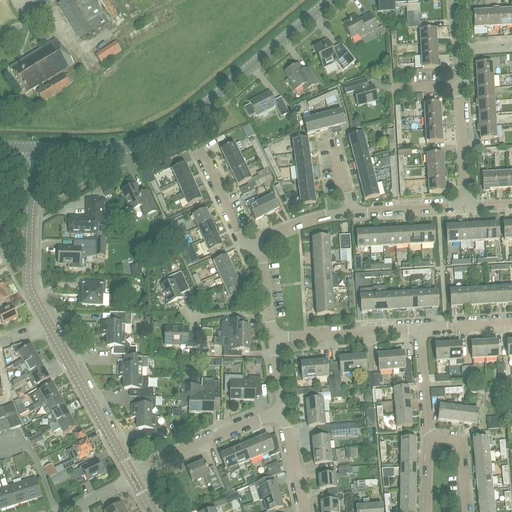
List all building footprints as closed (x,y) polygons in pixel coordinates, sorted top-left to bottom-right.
[(36,0),(42,8),(54,0),(36,0)] [(64,0),(57,4),(79,40),(108,22),(95,1),(94,0),(64,0)] [(376,0),(377,11),(393,10),(393,8),(405,8),(404,0),(376,0)] [(404,0),(405,8),(405,13),(418,13),(417,0),(404,0)] [(499,27),(498,11),(499,11),(498,9),(492,9),(493,11),(486,12),(487,28),(499,27)] [(511,27),(511,10),(499,11),(498,11),(499,27),(511,27)] [(487,28),(486,12),(473,12),(474,29),(487,28)] [(358,35),(360,38),(377,29),(370,15),(358,21),(355,16),(348,20),(350,22),(344,25),(351,39),(358,35)] [(38,45),(50,38),(42,25),(32,31),(38,39),(35,41),(38,45)] [(420,44),(436,43),(435,30),(419,31),(420,44)] [(70,66),(55,40),(10,68),(26,94),(70,66)] [(96,55),(102,65),(121,52),(120,49),(122,47),(119,41),(116,43),(115,42),(96,55)] [(327,41),(313,47),(323,68),(334,63),(342,72),(355,61),(346,50),(335,58),(327,41)] [(436,49),(438,49),(437,44),(436,44),(436,43),(420,44),(421,57),(437,56),(436,49)] [(439,62),(437,62),(437,56),(421,57),(421,69),(439,68),(439,62)] [(475,64),(476,77),(492,76),(491,63),(475,64)] [(299,65),(284,72),(294,91),(302,87),(304,91),(317,85),(310,73),(304,76),(299,65)] [(54,95),(63,89),(69,85),(63,76),(57,79),(48,85),(36,92),(43,103),(55,96),(54,95)] [(493,88),(492,76),(476,77),(477,89),(493,88)] [(345,94),(353,92),(367,88),(365,80),(343,87),(345,94)] [(367,88),(353,92),(357,107),(377,102),(373,87),(367,88)] [(493,88),(477,89),(477,95),(475,95),(475,102),(477,102),(494,101),(493,88)] [(250,105),(244,108),(249,117),(255,114),(256,117),(277,107),(279,112),(278,112),(280,117),(289,113),(281,98),(274,101),(269,91),(248,102),(250,105)] [(307,103),(309,107),(337,95),(335,91),(307,103)] [(478,106),(478,115),(494,114),(494,101),(477,102),(475,102),(476,106),(478,106)] [(424,117),(440,117),(440,104),(423,105),(424,117)] [(395,119),(400,119),(400,113),(404,113),(403,107),(399,107),(399,106),(395,106),(395,119)] [(332,128),(328,114),(327,110),(322,112),(323,115),(315,117),(319,131),(328,129),(328,130),(332,129),(331,128),(332,128)] [(328,114),(332,128),(341,126),(341,127),(344,126),(344,125),(345,125),(341,111),(328,114)] [(494,115),(494,114),(478,115),(479,127),(495,127),(495,119),(499,118),(499,115),(494,115)] [(319,131),(315,117),(303,120),(306,135),(315,132),(316,134),(319,133),(318,132),(319,131)] [(440,117),(424,117),(425,130),(441,129),(440,117)] [(396,132),(401,132),(400,124),(405,124),(405,119),(400,119),(395,119),(396,132)] [(479,131),(480,140),(492,139),(492,145),(499,145),(499,139),(496,139),(495,127),(479,127),(477,128),(477,131),(479,131)] [(441,129),(425,130),(426,143),(442,142),(441,129)] [(348,137),(351,149),(365,146),(362,133),(348,137)] [(254,149),(258,147),(254,138),(250,141),(254,149)] [(292,141),(294,154),(309,152),(308,143),(308,139),(307,139),(292,141)] [(220,150),(226,162),(239,156),(233,144),(220,150)] [(351,149),(354,162),(369,159),(365,146),(351,149)] [(258,147),(254,149),(259,161),(264,159),(258,147)] [(267,159),(271,157),(267,148),(263,150),(267,159)] [(398,156),(398,170),(403,169),(402,156),(410,156),(410,150),(397,151),(397,157),(398,156)] [(296,167),(310,165),(309,152),(294,154),(296,167)] [(426,155),(427,168),(443,167),(442,154),(426,155)] [(245,167),(239,156),(226,162),(232,174),(245,167)] [(271,157),(267,159),(272,170),(276,168),(271,157)] [(390,166),(390,170),(395,170),(395,157),(390,157),(379,160),(380,166),(376,167),(377,169),(390,166)] [(264,170),(257,173),(260,180),(271,174),(270,174),(271,174),(264,159),(259,161),(264,170)] [(369,159),(354,162),(358,175),(372,171),(376,170),(375,166),(371,167),(369,159)] [(171,170),(176,182),(190,176),(185,164),(171,170)] [(297,180),(312,178),(311,169),(312,169),(311,165),(310,165),(296,167),(297,180)] [(245,167),(232,174),(238,186),(251,179),(245,167)] [(445,180),(445,169),(443,169),(443,167),(427,168),(428,181),(445,180)] [(281,176),(276,168),(272,170),(277,178),(281,176)] [(375,184),(372,171),(358,175),(361,188),(375,184)] [(507,173),(495,174),(496,190),(508,189),(507,173)] [(150,184),(153,191),(158,189),(151,174),(145,177),(148,185),(150,184)] [(260,180),(251,183),(254,188),(263,184),(266,189),(271,186),(273,180),(271,174),(260,180)] [(489,190),(496,190),(495,174),(482,174),(483,192),(489,192),(489,190)] [(195,188),(190,176),(176,182),(182,194),(195,188)] [(312,178),(297,180),(299,193),(313,191),(312,182),(313,182),(313,178),(312,178)] [(445,193),(444,180),(445,180),(428,181),(428,194),(445,193)] [(248,185),(239,190),(242,196),(255,190),(254,188),(251,183),(248,185)] [(375,184),(361,188),(364,200),(379,197),(375,184)] [(135,185),(122,191),(131,211),(141,207),(145,216),(148,215),(155,211),(149,197),(146,192),(139,195),(135,185)] [(274,187),(278,196),(283,193),(278,185),(274,187)] [(102,190),(105,197),(112,194),(109,187),(102,190)] [(195,188),(182,194),(187,206),(201,200),(195,188)] [(153,191),(159,204),(164,202),(158,189),(153,191)] [(313,191),(299,193),(300,206),(315,204),(314,195),(315,195),(314,191),(313,191)] [(283,193),(278,196),(283,204),(287,202),(283,193)] [(260,202),(266,215),(274,211),(275,212),(278,211),(278,209),(272,196),(260,202)] [(87,200),(86,218),(84,218),(84,217),(76,217),(76,218),(69,218),(69,233),(96,234),(97,221),(102,221),(103,209),(104,209),(104,200),(87,200)] [(167,210),(164,202),(159,204),(162,212),(167,210)] [(267,217),(266,215),(260,202),(248,208),(248,207),(246,208),(248,213),(250,212),(254,221),(262,217),(263,218),(267,217)] [(197,228),(211,222),(205,210),(192,216),(197,228)] [(175,238),(179,236),(175,228),(179,227),(178,225),(184,222),(182,217),(168,223),(171,230),(175,238)] [(197,228),(202,240),(216,234),(211,222),(197,228)] [(511,239),(511,223),(503,224),(504,240),(511,239)] [(472,242),(485,241),(484,224),(471,225),(472,242)] [(497,224),(484,224),(485,241),(498,240),(497,224)] [(460,243),(472,242),(471,225),(459,226),(460,243)] [(460,243),(459,226),(446,227),(447,243),(460,243)] [(408,246),(421,245),(420,228),(407,229),(408,246)] [(433,228),(420,228),(421,245),(434,244),(433,228)] [(396,246),(408,246),(407,229),(395,230),(396,246)] [(383,247),(382,247),(383,250),(388,250),(388,247),(396,246),(395,230),(382,231),(383,247)] [(370,248),(369,231),(356,232),(357,249),(370,248)] [(370,248),(382,247),(383,247),(382,231),(369,231),(370,248)] [(221,246),(216,234),(202,240),(208,252),(210,256),(214,254),(212,250),(221,246)] [(179,236),(175,238),(180,250),(184,248),(179,236)] [(313,252),(330,251),(329,238),(312,239),(313,252)] [(58,248),(58,264),(69,264),(69,268),(68,268),(68,269),(80,269),(80,268),(86,269),(86,257),(96,254),(96,256),(105,256),(105,240),(96,240),(96,241),(82,241),(82,244),(76,244),(76,248),(58,248)] [(187,266),(191,264),(184,248),(180,250),(184,258),(187,266)] [(313,252),(314,265),(330,264),(335,264),(335,258),(330,258),(330,251),(313,252)] [(213,262),(218,274),(232,268),(226,256),(213,262)] [(382,265),(382,270),(391,269),(392,265),(391,265),(391,261),(384,261),(384,265),(382,265)] [(330,264),(314,265),(314,277),(331,276),(330,264)] [(141,275),(140,266),(131,267),(132,276),(141,275)] [(237,280),(232,268),(218,274),(224,286),(237,280)] [(169,304),(181,299),(179,295),(189,290),(180,272),(164,279),(163,285),(161,286),(169,304)] [(192,276),(196,284),(200,282),(196,275),(192,276)] [(314,277),(315,290),(332,289),(336,289),(336,284),(331,284),(331,276),(314,277)] [(242,292),(237,280),(224,286),(229,298),(242,292)] [(81,306),(101,306),(101,290),(104,289),(104,283),(89,282),(89,288),(82,288),(81,306)] [(198,298),(205,295),(205,293),(203,288),(200,282),(196,284),(198,289),(195,290),(198,298)] [(511,287),(501,288),(502,305),(511,304),(511,287)] [(502,305),(501,288),(488,289),(489,306),(502,305)] [(332,289),(315,290),(316,303),(332,302),(332,289)] [(488,289),(475,290),(476,306),(489,306),(488,289)] [(450,308),(463,307),(462,290),(450,291),(450,308)] [(462,290),(463,307),(476,306),(475,290),(462,290)] [(424,293),(425,309),(438,309),(437,292),(424,293)] [(412,310),(411,293),(398,294),(399,311),(412,310)] [(424,293),(411,293),(412,310),(425,309),(424,293)] [(399,311),(398,294),(386,295),(387,312),(399,311)] [(209,303),(205,295),(198,298),(202,306),(209,303)] [(387,312),(386,295),(373,296),(374,313),(387,312)] [(361,313),(374,313),(373,296),(360,297),(361,313)] [(230,302),(233,308),(243,303),(240,297),(230,302)] [(333,309),(332,302),(316,303),(316,316),(333,315),(338,315),(338,309),(333,309)] [(17,318),(11,306),(0,311),(0,320),(0,321),(2,325),(17,318)] [(107,335),(125,336),(125,326),(131,326),(131,314),(117,313),(117,323),(101,323),(101,335),(107,335)] [(223,338),(249,339),(250,327),(245,327),(245,321),(226,320),(221,323),(221,330),(220,338),(223,338)] [(187,334),(187,328),(179,328),(179,329),(165,329),(164,345),(186,346),(186,348),(196,348),(196,334),(187,334)] [(107,335),(106,347),(125,347),(125,355),(135,355),(136,348),(130,347),(129,345),(125,341),(125,336),(107,335)] [(249,351),(249,339),(223,338),(223,356),(241,357),(241,351),(249,351)] [(497,341),(483,342),(484,359),(498,358),(497,341)] [(484,359),(483,342),(471,343),(472,359),(484,359)] [(447,344),(448,361),(456,360),(456,365),(462,365),(460,343),(447,344)] [(436,361),(448,361),(447,344),(435,345),(436,361)] [(36,357),(30,346),(17,353),(21,360),(16,362),(18,367),(23,364),(36,357)] [(403,353),(390,354),(392,370),(399,370),(399,372),(405,371),(406,384),(412,384),(410,360),(404,361),(403,353)] [(45,366),(42,362),(45,360),(42,354),(36,357),(23,364),(27,370),(23,372),(25,374),(26,376),(29,375),(42,367),(45,366)] [(379,372),(392,370),(390,354),(377,355),(379,372)] [(365,356),(351,357),(353,374),(366,373),(365,356)] [(141,377),(142,368),(147,368),(148,358),(124,357),(124,365),(119,365),(118,377),(124,377),(140,378),(140,377),(141,377)] [(353,374),(351,357),(339,358),(340,375),(353,374)] [(326,361),(313,362),(315,379),(328,378),(326,361)] [(302,380),(315,379),(313,362),(300,363),(302,380)] [(48,379),(42,367),(29,375),(26,376),(27,379),(28,380),(30,380),(29,382),(32,388),(48,379)] [(242,401),(242,380),(242,376),(224,376),(224,393),(230,393),(230,401),(242,401)] [(124,377),(123,389),(138,389),(138,398),(145,398),(153,398),(153,397),(153,390),(147,389),(147,377),(141,377),(140,377),(140,378),(124,377)] [(254,388),(260,388),(260,377),(249,377),(249,380),(242,380),(242,401),(254,401),(254,388)] [(213,381),(213,387),(201,387),(201,392),(201,413),(213,414),(213,401),(219,402),(219,382),(213,381)] [(57,395),(51,384),(39,391),(34,394),(39,403),(40,402),(41,404),(45,403),(45,402),(57,395)] [(201,413),(201,392),(201,387),(201,386),(183,386),(183,395),(181,395),(180,408),(188,408),(188,413),(201,413)] [(394,395),(394,402),(409,400),(409,392),(409,388),(408,388),(408,387),(393,389),(389,389),(389,395),(394,395)] [(329,392),(330,399),(336,398),(345,398),(344,391),(341,391),(335,391),(329,392)] [(51,413),(63,406),(57,395),(45,402),(45,403),(51,413)] [(145,405),(132,405),(132,417),(137,417),(151,417),(152,412),(155,408),(155,398),(153,397),(153,398),(145,398),(145,405)] [(307,414),(323,413),(322,400),(306,401),(307,414)] [(395,415),(410,414),(410,405),(410,401),(409,401),(409,400),(394,402),(395,415)] [(12,404),(7,406),(11,416),(16,414),(12,404)] [(22,404),(16,407),(20,415),(27,412),(22,404)] [(5,418),(11,416),(7,406),(1,408),(5,418)] [(63,406),(51,413),(54,418),(48,421),(50,424),(51,424),(53,426),(69,417),(63,406)] [(450,422),(452,407),(439,406),(437,421),(450,422)] [(465,409),(452,407),(450,422),(463,424),(465,409)] [(472,410),(465,409),(463,424),(476,425),(477,418),(478,410),(472,410)] [(325,426),(323,413),(307,414),(308,427),(325,426)] [(410,414),(395,415),(397,428),(411,427),(411,418),(411,414),(410,414)] [(12,418),(15,428),(20,426),(16,416),(12,418)] [(45,427),(47,431),(51,430),(52,433),(60,429),(63,435),(75,428),(69,417),(53,426),(51,424),(50,424),(45,427)] [(156,417),(151,417),(137,417),(137,429),(154,429),(153,437),(166,438),(166,430),(161,430),(160,427),(156,423),(156,417)] [(487,418),(488,430),(499,429),(498,417),(487,418)] [(15,428),(12,418),(6,419),(10,429),(15,428)] [(6,419),(1,421),(5,431),(10,429),(6,419)] [(328,431),(330,431),(348,430),(357,429),(356,423),(348,424),(328,425),(328,431)] [(77,441),(85,437),(82,429),(73,434),(77,441)] [(32,445),(42,440),(39,434),(29,439),(32,445)] [(267,435),(255,440),(261,456),(268,453),(270,457),(279,453),(275,435),(268,438),(267,435)] [(313,452),(329,450),(328,437),(312,439),(313,452)] [(400,452),(415,452),(416,443),(416,440),(416,439),(401,438),(400,452)] [(474,453),(489,451),(487,438),(472,440),(474,453)] [(70,460),(62,464),(65,470),(75,465),(74,463),(80,460),(79,459),(92,452),(94,448),(93,445),(91,444),(88,444),(86,440),(73,447),(74,448),(66,451),(70,460)] [(249,461),(250,461),(261,456),(255,440),(243,445),(249,461)] [(500,451),(505,450),(509,450),(508,441),(499,441),(500,451)] [(251,465),(250,461),(249,461),(243,445),(231,450),(237,466),(245,463),(247,467),(251,465)] [(350,449),(345,449),(346,458),(351,458),(359,457),(358,448),(350,449)] [(237,466),(231,450),(219,455),(226,471),(227,474),(232,472),(231,469),(237,466)] [(329,450),(313,452),(314,465),(330,463),(336,463),(335,450),(329,451),(329,450)] [(489,451),(474,453),(475,466),(490,464),(489,451)] [(400,465),(415,465),(415,456),(416,456),(416,453),(415,453),(415,452),(400,452),(400,465)] [(79,469),(74,472),(77,479),(84,475),(87,481),(102,473),(105,472),(100,461),(97,462),(96,461),(87,466),(86,464),(80,467),(79,467),(79,469)] [(192,481),(204,476),(209,474),(206,469),(203,462),(187,469),(192,481)] [(475,466),(476,479),(491,477),(490,464),(475,466)] [(415,466),(415,465),(400,465),(400,478),(415,478),(415,470),(416,470),(416,466),(415,466)] [(209,474),(204,476),(204,478),(207,485),(210,484),(213,491),(221,487),(218,481),(213,467),(206,469),(209,474)] [(281,473),(279,468),(266,473),(268,479),(271,477),(281,473)] [(53,485),(60,482),(56,475),(50,478),(53,485)] [(318,476),(319,490),(336,488),(335,475),(318,476)] [(221,479),(226,493),(232,490),(226,477),(221,479)] [(249,486),(258,483),(256,477),(247,480),(249,486)] [(263,500),(279,495),(275,483),(273,484),(271,477),(268,479),(254,484),(259,502),(263,500)] [(491,477),(476,479),(477,492),(492,490),(491,477)] [(415,479),(415,478),(400,478),(400,491),(415,491),(415,482),(416,482),(416,479),(415,479)] [(21,483),(27,501),(40,497),(35,479),(21,483)] [(8,487),(13,505),(27,501),(21,483),(8,487)] [(0,509),(13,505),(8,487),(0,489),(0,509)] [(236,491),(237,493),(239,497),(245,494),(243,488),(236,491)] [(477,492),(478,505),(493,503),(492,490),(477,492)] [(415,491),(400,491),(400,504),(415,504),(415,495),(416,495),(416,492),(415,491)] [(239,497),(237,493),(224,499),(226,505),(239,499),(239,497)] [(320,502),(321,511),(337,511),(337,502),(340,502),(342,500),(342,494),(336,495),(336,494),(329,495),(329,502),(320,502)] [(279,495),(263,500),(266,511),(269,511),(283,508),(279,495)] [(494,511),(493,503),(478,505),(479,511),(494,511)]
